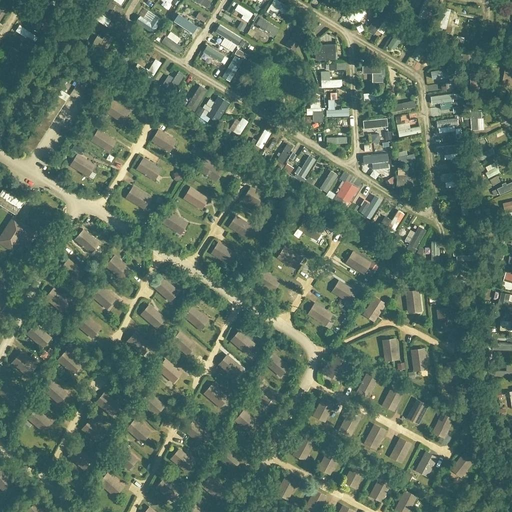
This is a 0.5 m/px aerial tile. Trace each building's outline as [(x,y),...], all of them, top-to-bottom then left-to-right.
[(105,114),(123,126),(131,114),(113,102),(105,114)] [(90,142),(109,153),(116,142),(98,130),(90,142)] [(151,142),(169,154),(177,142),(159,130),(151,142)] [(69,167),(88,179),(95,167),(77,155),(69,167)] [(136,170),(154,181),(162,170),(144,158),(136,170)] [(197,170),(215,182),(223,170),(205,159),(197,170)] [(125,199),(143,211),(151,199),(132,187),(125,199)] [(244,199),(262,211),(270,199),(252,187),(244,199)] [(182,200),(200,212),(208,200),(190,188),(182,200)] [(23,203),(1,189),(0,191),(0,208),(11,216),(14,217),(23,203)] [(162,224),(180,236),(188,224),(170,213),(162,224)] [(38,233),(11,216),(0,235),(0,245),(12,253),(18,244),(27,250),(38,233)] [(229,228),(247,239),(254,228),(236,216),(229,228)] [(297,230),(315,242),(323,230),(305,218),(297,230)] [(76,238),(91,251),(100,241),(86,228),(76,238)] [(211,254),(229,266),(237,254),(219,242),(211,254)] [(277,259),(295,271),(303,259),(285,247),(277,259)] [(346,264),(364,276),(372,264),(354,252),(346,264)] [(107,265),(122,278),(131,268),(116,255),(107,265)] [(62,268),(77,281),(86,271),(71,257),(62,268)] [(255,282),(273,294),(281,282),(263,270),(255,282)] [(0,272),(0,306),(2,308),(17,283),(0,272)] [(155,286),(170,300),(180,289),(165,276),(155,286)] [(331,294),(349,305),(357,294),(339,282),(331,294)] [(93,295),(108,308),(117,298),(102,284),(93,295)] [(45,295),(60,309),(69,298),(54,285),(45,295)] [(405,293),(408,314),(422,312),(419,291),(405,293)] [(375,323),(386,305),(374,298),(363,317),(375,323)] [(141,313),(156,326),(165,316),(151,302),(141,313)] [(185,314),(200,327),(209,317),(195,303),(185,314)] [(308,315),(326,327),(334,315),(315,304),(308,315)] [(436,311),(439,332),(453,331),(450,309),(436,311)] [(76,322),(90,336),(100,325),(85,312),(76,322)] [(27,330),(42,344),(52,333),(37,320),(27,330)] [(125,339),(140,352),(150,342),(135,328),(125,339)] [(232,338),(246,352),(256,341),(241,328),(232,338)] [(171,339),(186,353),(195,342),(181,329),(171,339)] [(382,337),(385,359),(398,357),(396,336),(382,337)] [(411,347),(414,369),(427,367),(425,346),(411,347)] [(58,357),(73,370),(83,360),(68,347),(58,357)] [(12,360),(27,373),(36,363),(21,350),(12,360)] [(265,362),(280,375),(290,365),(275,351),(265,362)] [(219,363),(234,376),(243,366),(229,352),(219,363)] [(112,363),(127,377),(137,366),(122,353),(112,363)] [(338,379),(349,360),(337,354),(326,372),(338,379)] [(158,367),(173,381),(182,370),(167,357),(158,367)] [(447,360),(450,381),(464,379),(461,358),(447,360)] [(368,395),(379,376),(367,369),(356,388),(368,395)] [(43,387),(58,400),(67,390),(52,377),(43,387)] [(0,386),(0,390),(12,402),(22,392),(7,378),(0,386)] [(252,390),(266,403),(276,393),(261,380),(252,390)] [(204,391),(219,405),(228,394),(214,381),(204,391)] [(394,409),(405,390),(392,383),(382,402),(394,409)] [(97,400),(112,414),(121,403),(107,390),(97,400)] [(141,400),(156,414),(165,403),(151,390),(141,400)] [(324,419),(335,401),(322,394),(312,413),(324,419)] [(419,421),(430,403),(418,396),(407,415),(419,421)] [(29,415),(43,429),(53,418),(38,405),(29,415)] [(350,433),(361,414),(349,407),(338,426),(350,433)] [(236,419),(251,432),(261,422),(246,408),(236,419)] [(445,434),(455,416),(443,409),(432,428),(445,434)] [(83,425),(98,439),(107,428),(93,415),(83,425)] [(127,426),(142,440),(151,429),(136,416),(127,426)] [(185,429),(200,442),(210,432),(195,418),(185,429)] [(376,445),(387,426),(375,419),(364,438),(376,445)] [(305,458),(315,439),(303,432),(292,451),(305,458)] [(402,458),(413,440),(400,433),(390,452),(402,458)] [(69,454),(84,467),(93,457),(78,444),(69,454)] [(113,455),(127,468),(137,458),(122,444),(113,455)] [(217,454),(232,468),(242,457),(227,444),(217,454)] [(171,456),(186,469),(195,459),(181,446),(171,456)] [(330,471),(340,452),(328,446),(317,464),(330,471)] [(427,473),(438,454),(425,448),(415,466),(427,473)] [(461,474),(475,458),(465,448),(451,465),(461,474)] [(355,484),(366,465),(354,458),(343,477),(355,484)] [(0,485),(1,487),(12,478),(0,463),(0,485)] [(100,481),(114,495),(124,484),(109,471),(100,481)] [(287,497),(298,478),(285,471),(275,490),(287,497)] [(202,483),(217,497),(227,486),(212,473),(202,483)] [(381,499),(392,480),(379,473),(369,492),(381,499)] [(156,485),(171,498),(180,488),(166,474),(156,485)] [(316,511),(326,492),(314,486),(303,504),(316,511)] [(405,511),(406,511),(417,493),(405,487),(394,505),(405,511)] [(26,509),(28,511),(46,511),(37,500),(26,509)] [(188,511),(208,511),(197,501),(188,511)] [(352,511),(355,508),(343,501),(336,511),(352,511)] [(142,511),(160,511),(151,503),(142,511)]
